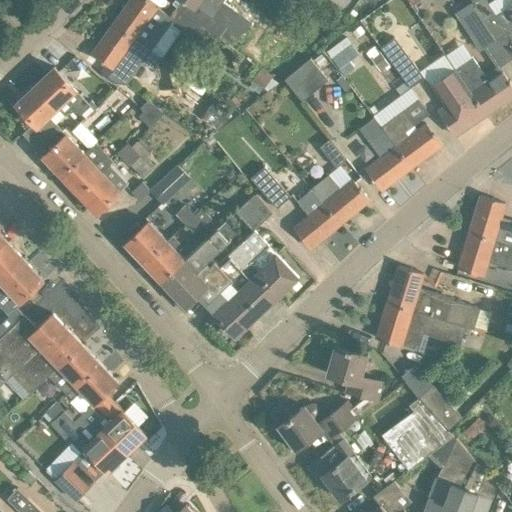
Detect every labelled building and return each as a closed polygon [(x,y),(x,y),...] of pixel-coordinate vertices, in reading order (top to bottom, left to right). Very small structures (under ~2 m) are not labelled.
[(146,0),(131,0),(115,23),(151,50),(170,23),(196,42),(206,29),(177,7),(170,17),(146,0)] [(223,3),(225,0),(180,0),(182,1),(177,7),(206,29),(229,46),(252,23),(223,3)] [(476,0),(471,3),(496,40),(509,60),(509,61),(511,58),(511,5),(505,10),(511,21),(511,38),(511,39),(485,0),(476,0)] [(481,50),(496,40),(471,3),(457,13),(481,50)] [(92,54),(113,69),(123,56),(138,67),(143,60),(154,68),(161,57),(151,50),(115,23),(92,54)] [(347,35),(327,50),(345,72),(364,57),(347,35)] [(382,47),(410,87),(423,77),(395,38),(382,47)] [(284,80),(302,102),(327,81),(310,59),(284,80)] [(473,59),(456,70),(461,77),(486,114),(511,96),(511,85),(502,72),(489,81),(473,59)] [(54,67),(35,85),(58,108),(65,116),(73,108),(81,115),(90,106),(76,91),(54,67)] [(486,114),(461,77),(456,70),(429,87),(446,111),(440,114),(455,135),(486,114)] [(58,108),(35,85),(15,104),(34,123),(22,134),(35,147),(58,126),(49,117),(58,108)] [(149,128),(164,113),(148,100),(140,110),(144,113),(139,118),(149,128)] [(406,132),(415,125),(404,110),(381,127),(412,167),(442,144),(426,124),(409,137),(406,132)] [(66,134),(58,126),(35,147),(43,156),(61,176),(85,153),(66,134)] [(370,142),(376,151),(381,158),(366,169),(382,190),(412,167),(381,127),(384,131),(370,142)] [(347,160),(333,141),(332,140),(321,148),(337,168),(347,160)] [(79,194),(110,165),(113,162),(96,143),(85,153),(61,176),(79,194)] [(151,170),(138,156),(129,147),(121,154),(143,178),(151,170)] [(110,165),(79,194),(97,214),(128,184),(110,165)] [(178,165),(151,191),(164,205),(191,179),(178,165)] [(252,177),(277,207),(290,196),(264,166),(252,177)] [(319,184),(312,190),(340,224),(369,200),(353,180),(341,189),(329,174),(318,183),(319,184)] [(140,201),(151,191),(142,182),(132,192),(140,201)] [(340,224),(312,190),(311,188),(308,190),(309,191),(297,201),(309,216),(294,227),(311,247),(340,224)] [(256,193),(236,212),(253,230),(273,212),(256,193)] [(469,232),(511,244),(511,227),(499,224),(505,203),(481,196),(469,232)] [(176,213),(186,223),(194,216),(184,205),(176,213)] [(196,234),(204,226),(194,216),(186,223),(196,234)] [(125,243),(144,263),(167,241),(149,221),(125,243)] [(232,279),(218,264),(212,257),(237,234),(225,222),(185,259),(161,282),(185,307),(197,295),(205,304),(232,279)] [(228,255),(258,286),(273,302),(299,277),(254,230),(228,255)] [(483,275),(487,261),(501,265),(511,268),(511,244),(469,232),(458,268),(483,275)] [(173,236),(167,241),(144,263),(161,282),(185,259),(175,248),(180,243),(173,236)] [(8,242),(0,249),(0,280),(2,283),(26,260),(8,242)] [(273,302),(258,286),(228,255),(218,264),(232,279),(205,304),(221,321),(236,337),(273,302)] [(26,260),(2,283),(0,284),(0,308),(6,315),(0,319),(0,338),(25,315),(16,306),(44,280),(26,260)] [(430,315),(466,327),(474,329),(481,308),(452,300),(423,291),(421,297),(417,295),(424,274),(399,266),(388,302),(430,315)] [(460,344),(466,327),(430,315),(388,302),(376,338),(401,346),(407,328),(460,344)] [(58,366),(82,344),(64,324),(63,325),(53,313),(37,328),(25,315),(0,338),(0,384),(5,379),(6,380),(12,374),(30,393),(58,366)] [(76,385),(100,362),(82,344),(58,366),(76,385)] [(384,383),(361,376),(367,355),(336,346),(328,374),(349,380),(346,392),(379,401),(384,383)] [(103,413),(115,402),(106,393),(118,382),(100,362),(76,385),(103,413)] [(416,362),(403,372),(420,393),(433,383),(416,362)] [(433,385),(419,398),(424,404),(448,430),(463,417),(433,385)] [(424,404),(419,398),(409,405),(414,411),(382,434),(409,469),(427,455),(453,436),(448,430),(424,404)] [(115,402),(103,413),(112,422),(103,430),(126,453),(146,434),(115,402)] [(322,430),(329,439),(338,432),(359,416),(348,402),(319,424),(305,406),(279,426),(296,449),(322,430)] [(47,412),(55,420),(64,411),(57,403),(47,412)] [(64,411),(55,420),(50,424),(60,435),(63,432),(73,422),(64,411)] [(126,453),(103,430),(97,423),(92,428),(80,415),(73,422),(63,432),(75,445),(79,441),(107,471),(126,453)] [(344,440),(338,432),(329,439),(334,447),(309,466),(318,479),(323,475),(341,498),(366,479),(348,455),(354,451),(345,439),(344,440)] [(456,439),(453,436),(427,455),(441,468),(456,439)] [(456,439),(441,468),(437,478),(423,511),(488,511),(498,486),(456,438),(456,439)] [(55,479),(77,500),(95,481),(73,460),(55,479)] [(406,511),(403,509),(392,498),(401,489),(394,481),(373,496),(381,506),(374,511),(406,511)] [(42,511),(18,488),(7,499),(20,511),(42,511)]
